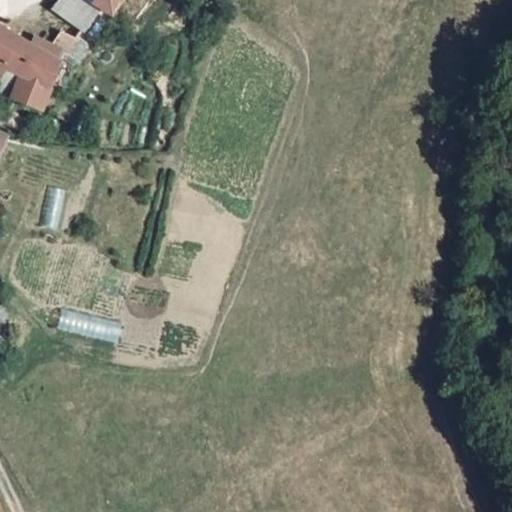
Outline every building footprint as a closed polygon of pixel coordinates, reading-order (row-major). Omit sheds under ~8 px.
[(115,10),(99,0),(86,20),(80,31),(61,63),(55,59),(36,112),(51,120),(60,92),(71,62),(82,72),(83,74),(101,45),(105,48),(123,15),(115,10)] [(86,20),(99,0),(97,0),(53,0),(53,1),(86,20)] [(97,0),(99,0),(115,10),(122,0),(97,0)] [(42,40),(37,50),(55,59),(61,63),(80,31),(66,23),(48,42),(42,40)] [(30,46),(0,30),(0,81),(9,86),(5,96),(36,112),(55,59),(37,50),(30,46)] [(35,37),(30,46),(37,50),(42,40),(35,37)] [(82,72),(71,62),(60,92),(73,97),(82,72)]
